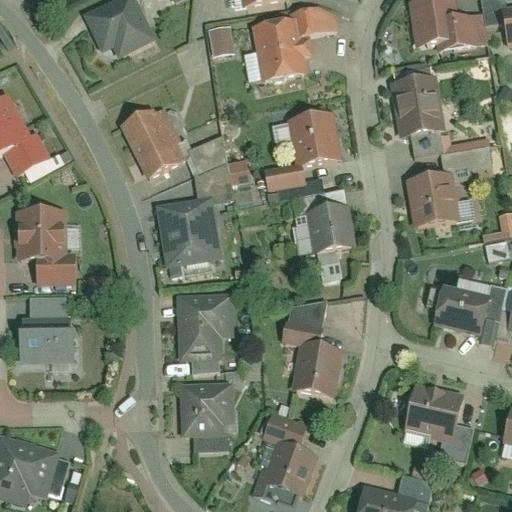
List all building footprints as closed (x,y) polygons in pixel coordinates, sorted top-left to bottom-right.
[(153,42),(131,0),(126,0),(85,22),(103,56),(114,50),(119,60),(153,42)] [(447,0),(413,0),(410,0),(413,43),(446,41),(447,51),(463,50),(475,50),(473,10),(448,11),(447,0)] [(501,38),(511,36),(511,3),(504,4),(503,0),(481,0),(483,20),(500,19),(501,38)] [(312,8),(245,24),(258,79),(295,70),(291,55),(302,52),(298,35),(317,30),(333,34),(336,18),(312,8)] [(238,28),(216,30),(220,61),(242,58),(238,28)] [(146,72),(106,93),(153,181),(185,162),(190,198),(159,204),(163,264),(216,258),(209,200),(226,198),(215,134),(185,145),(146,72)] [(434,73),(391,79),(398,135),(409,134),(414,171),(403,173),(409,225),(453,220),(448,182),(475,179),(471,141),(443,145),(434,73)] [(44,165),(5,99),(0,102),(0,159),(2,158),(15,182),(44,165)] [(337,163),(331,112),(282,118),(287,162),(266,164),(270,196),(288,193),(290,211),(307,209),(308,226),(291,228),(294,251),(351,244),(346,198),(328,200),(326,185),(306,187),(303,167),(337,163)] [(469,220),(481,220),(481,202),(468,203),(469,220)] [(65,215),(15,216),(15,262),(37,262),(37,290),(75,289),(74,257),(65,257),(65,215)] [(511,216),(506,218),(508,234),(491,237),(492,244),(511,241),(511,216)] [(511,242),(493,248),(498,266),(511,262),(511,242)] [(324,257),(326,282),(348,280),(346,255),(324,257)] [(436,279),(427,319),(477,330),(481,312),(503,317),(502,323),(511,324),(511,276),(481,270),(477,288),(436,279)] [(220,292),(170,295),(173,355),(223,353),(220,292)] [(26,323),(27,362),(79,362),(78,322),(74,322),(73,301),(38,301),(38,322),(26,323)] [(288,387),(321,395),(334,339),(315,334),(317,304),(284,305),(276,338),(299,344),(288,387)] [(226,380),(178,382),(181,441),(229,439),(226,380)] [(408,403),(400,435),(444,445),(451,413),(408,403)] [(259,481),(294,496),(314,449),(292,439),(299,425),(269,411),(259,434),(276,442),(259,481)] [(511,415),(489,411),(482,442),(511,449),(511,415)] [(58,457),(0,438),(0,503),(24,511),(28,498),(44,503),(58,457)] [(412,511),(413,509),(358,490),(350,511),(412,511)]
